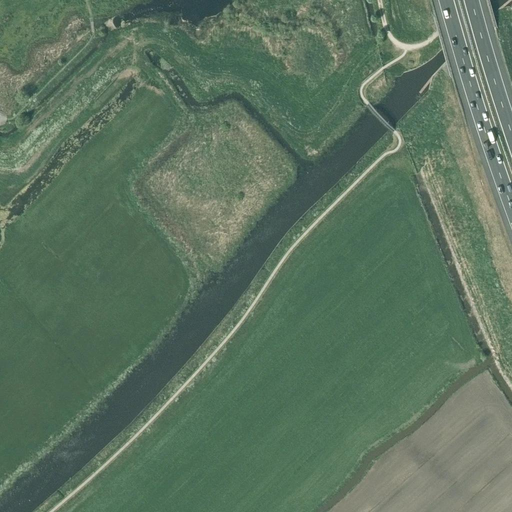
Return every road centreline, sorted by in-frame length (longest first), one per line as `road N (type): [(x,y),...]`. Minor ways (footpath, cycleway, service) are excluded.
road 1 (motorway): [(445,0),(511,212)]
road 2 (motorway): [(511,135),(470,0)]
